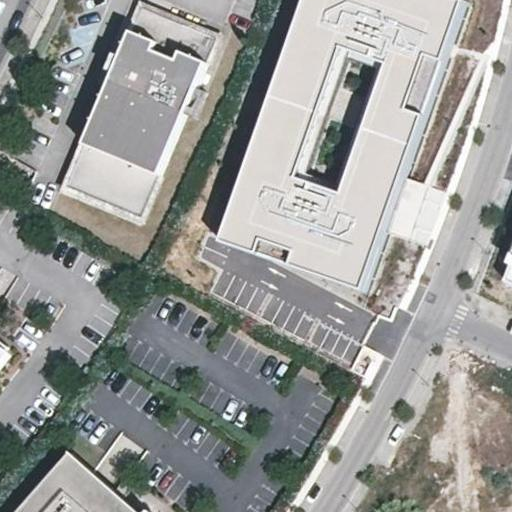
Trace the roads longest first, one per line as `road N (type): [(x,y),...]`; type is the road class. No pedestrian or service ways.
road 1 (residential): [(437,312),(511,94)]
road 2 (residential): [(323,511),(437,312)]
